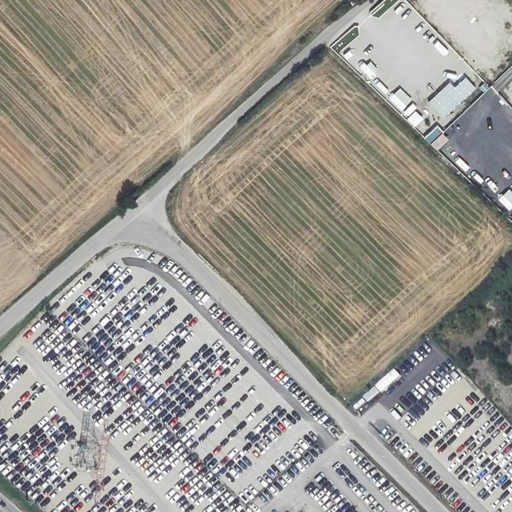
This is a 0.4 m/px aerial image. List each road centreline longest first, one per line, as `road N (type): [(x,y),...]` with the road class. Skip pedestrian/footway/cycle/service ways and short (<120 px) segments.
road 1 (unclassified): [(435,511),(136,208)]
road 2 (unclassified): [(136,208),(365,0)]
road 3 (unclassified): [(0,329),(136,208)]
